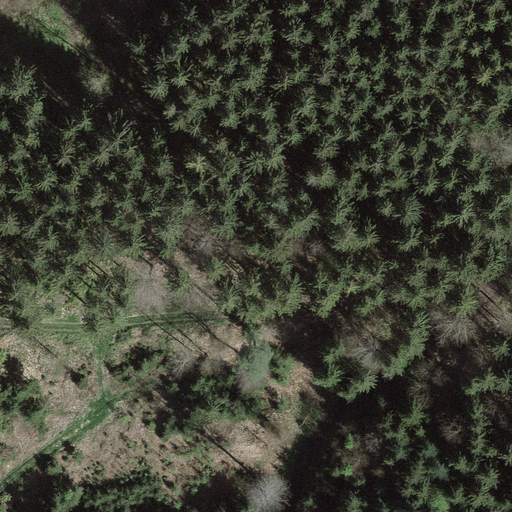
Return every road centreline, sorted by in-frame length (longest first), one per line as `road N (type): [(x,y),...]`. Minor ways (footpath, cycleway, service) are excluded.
road 1 (track): [(0,49),(353,192),(457,228),(511,236)]
road 2 (track): [(0,321),(238,318),(511,258)]
road 3 (track): [(279,511),(311,452),(433,342),(511,287)]
